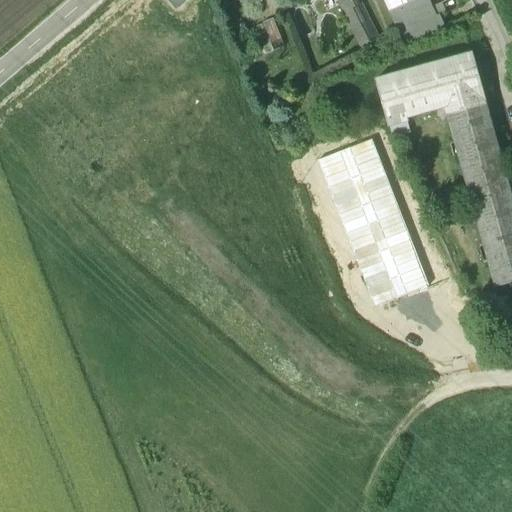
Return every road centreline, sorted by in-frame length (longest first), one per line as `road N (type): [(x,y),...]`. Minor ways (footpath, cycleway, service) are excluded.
road 1 (track): [(367,511),(408,426),(438,398),(511,381)]
road 2 (track): [(511,311),(499,308),(451,143)]
